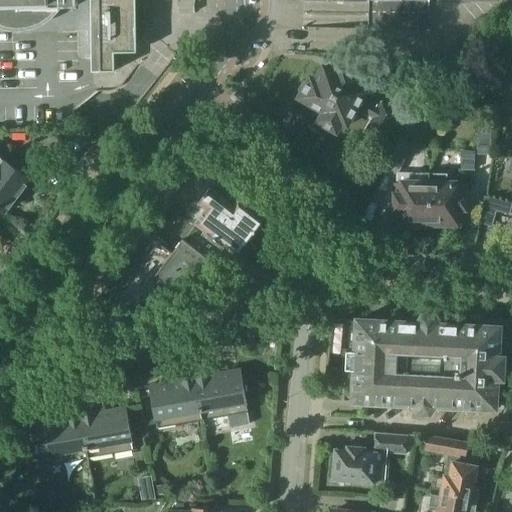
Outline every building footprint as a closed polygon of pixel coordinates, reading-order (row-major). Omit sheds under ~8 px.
[(0,0),(0,26),(6,28),(18,30),(30,28),(40,25),(50,18),(63,5),(76,4),(76,0),(90,0),(91,31),(92,72),(115,72),(115,53),(132,53),(137,53),(136,0),(0,0)] [(511,42),(511,26),(503,26),(501,41),(511,42)] [(378,99),(366,92),(356,86),(360,79),(341,68),(337,75),(324,67),(316,81),(311,78),(299,98),(324,112),(319,122),(337,132),(342,122),(347,125),(356,109),(374,119),(362,139),(378,148),(398,113),(377,100),(378,99)] [(429,100),(413,99),(413,112),(429,113),(429,100)] [(476,155),(490,155),(492,129),(478,128),(476,155)] [(400,139),(386,169),(397,175),(398,173),(412,145),(400,139)] [(461,149),(461,171),(475,171),(476,151),(461,149)] [(0,156),(0,211),(4,214),(30,179),(0,156)] [(392,196),(391,211),(392,211),(392,222),(395,222),(395,223),(412,223),(411,226),(426,226),(426,223),(428,224),(429,174),(411,173),(398,173),(397,175),(397,183),(396,183),(396,196),(392,196)] [(429,174),(428,224),(430,224),(430,226),(444,227),(444,224),(463,224),(464,197),(466,197),(467,184),(447,184),(447,174),(429,174)] [(226,247),(237,255),(254,234),(261,239),(271,225),(264,220),(265,219),(239,200),(235,206),(210,188),(199,203),(206,209),(195,223),(205,231),(226,247)] [(511,204),(485,196),(482,216),(493,219),(496,210),(509,213),(511,204)] [(214,263),(226,247),(205,231),(192,247),(183,239),(172,253),(166,249),(169,245),(158,237),(111,298),(110,301),(111,306),(113,308),(119,309),(121,308),(123,305),(130,311),(222,269),(214,263)] [(511,379),(511,358),(498,358),(500,328),(439,325),(434,316),(423,316),(417,324),(357,320),(352,403),(414,406),(418,414),(430,414),(435,406),(495,410),(497,385),(507,385),(508,379),(511,379)] [(211,369),(193,372),(201,420),(229,416),(231,427),(250,424),(241,369),(212,374),(211,369)] [(177,380),(149,385),(155,420),(174,417),(176,425),(201,420),(193,372),(176,375),(177,380)] [(96,406),(79,409),(88,458),(114,454),(113,445),(132,441),(126,407),(97,412),(96,406)] [(39,444),(34,445),(35,454),(40,453),(41,457),(60,454),(61,463),(88,458),(79,409),(63,412),(62,412),(63,418),(35,423),(39,444)] [(333,466),(333,473),(335,475),(334,479),(355,481),(357,483),(364,484),(367,482),(373,482),(386,483),(387,463),(388,463),(389,452),(406,454),(407,448),(408,436),(376,433),(374,454),(366,453),(366,449),(346,447),(346,451),(337,451),(335,465),(333,466)] [(408,436),(407,448),(413,449),(415,435),(408,435),(408,436)] [(443,473),(439,493),(441,494),(476,499),(479,486),(473,485),(477,467),(473,466),(475,459),(466,457),(468,443),(428,436),(426,450),(448,454),(444,474),(443,473)] [(165,484),(157,486),(158,495),(167,493),(165,484)] [(156,499),(154,492),(141,495),(142,501),(156,499)] [(473,511),(476,499),(441,494),(439,493),(439,496),(431,495),(429,507),(438,508),(437,511),(473,511)]
